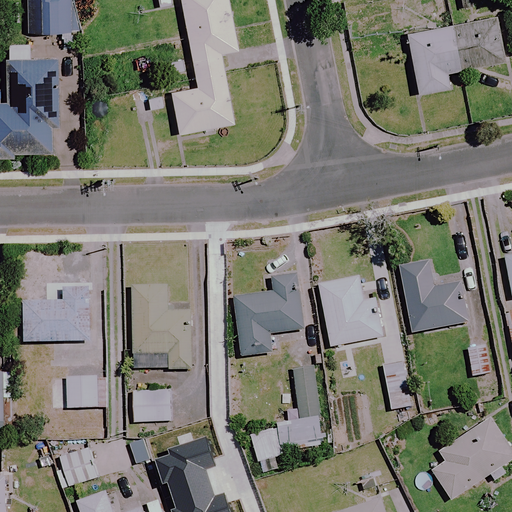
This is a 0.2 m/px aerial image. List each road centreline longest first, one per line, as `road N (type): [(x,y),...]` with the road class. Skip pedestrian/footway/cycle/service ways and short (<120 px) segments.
road 1 (residential): [(0,207),(229,201),(339,185)]
road 2 (residential): [(339,185),(303,0)]
road 3 (residential): [(339,185),(511,154)]
